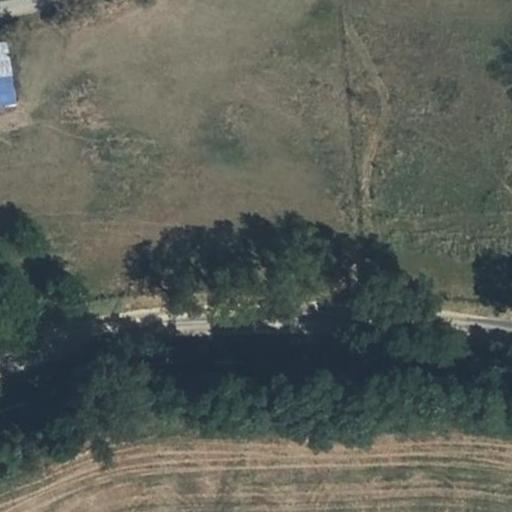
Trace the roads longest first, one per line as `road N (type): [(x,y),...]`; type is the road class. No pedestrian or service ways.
road 1 (tertiary): [(0,363),(83,335),(227,317),(511,338)]
road 2 (track): [(11,511),(103,424)]
